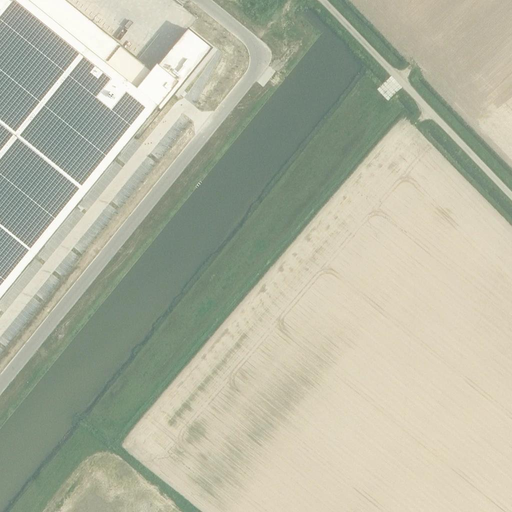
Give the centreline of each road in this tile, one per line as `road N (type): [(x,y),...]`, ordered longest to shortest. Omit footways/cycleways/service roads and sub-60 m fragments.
road 1 (unclassified): [(0,386),(256,72),(256,45),(203,0)]
road 2 (unclassified): [(511,196),(322,0)]
